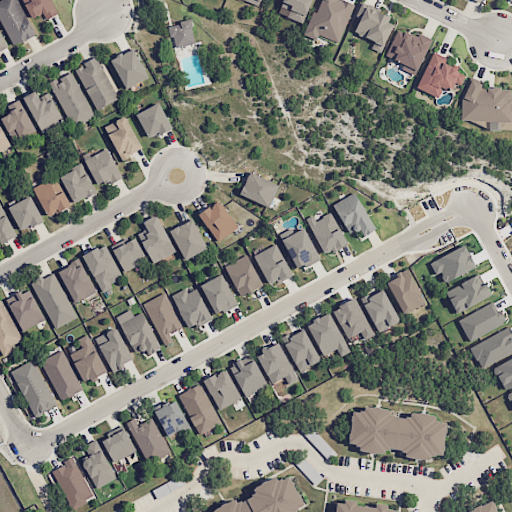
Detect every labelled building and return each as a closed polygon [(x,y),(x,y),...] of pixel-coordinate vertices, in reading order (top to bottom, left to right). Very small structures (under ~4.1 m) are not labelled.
[(44,20),(57,13),(50,0),(21,0),(31,18),(40,13),(44,20)] [(311,0),(278,0),(277,5),(288,9),(286,17),(303,23),(311,0)] [(342,0),(316,0),(303,36),(316,40),(318,35),(338,43),(353,4),(342,0)] [(380,53),(394,20),(363,6),(352,31),(373,40),(369,48),(380,53)] [(193,45),(191,21),(169,23),(171,47),(193,45)] [(430,41),(396,26),(383,56),(403,64),(401,69),(415,76),(430,41)] [(123,90),(147,78),(131,47),(107,60),(123,90)] [(447,58),(431,51),(415,87),(438,97),(442,88),(450,91),(454,83),(460,85),(465,73),(444,64),(447,58)] [(95,111),(118,99),(95,56),(72,68),(95,111)] [(94,117),(71,72),(48,83),(71,128),(94,117)] [(510,121),(510,85),(462,85),(462,121),(510,121)] [(50,91),(27,100),(29,105),(33,103),(43,130),(63,123),(50,91)] [(169,129),(160,103),(135,112),(145,138),(169,129)] [(141,150),(125,115),(111,121),(115,130),(107,134),(119,160),(141,150)] [(120,176),(105,147),(82,159),(97,188),(120,176)] [(59,174),(72,203),(95,193),(82,164),(59,174)] [(237,193),(269,207),(278,185),(246,171),(237,193)] [(63,191),(55,195),(48,180),(29,189),(43,219),(70,206),(63,191)] [(375,229),(354,192),(331,205),(348,235),(358,229),(363,236),(375,229)] [(215,242),(237,229),(220,199),(197,213),(215,242)] [(23,233),(42,220),(28,200),(9,213),(23,233)] [(346,244),(331,212),(314,220),(312,215),(304,219),(321,256),(346,244)] [(174,252),(157,215),(140,223),(143,231),(137,234),(151,263),(174,252)] [(168,230),(184,260),(207,248),(191,218),(168,230)] [(318,261),(305,228),(280,238),(292,270),(318,261)] [(146,260),(133,236),(110,248),(123,272),(146,260)] [(121,277),(105,243),(81,255),(100,293),(112,287),(110,283),(121,277)] [(290,276),(277,244),(252,255),(265,286),(290,276)] [(240,297),(262,285),(245,255),(223,267),(240,297)] [(57,268),(71,304),(94,294),(80,259),(57,268)] [(423,306),(409,268),(392,274),(394,279),(388,282),(400,314),(423,306)] [(53,329),(75,319),(54,271),(32,281),(53,329)] [(237,304),(221,274),(199,285),(215,315),(237,304)] [(196,288),(187,293),(184,288),(170,295),(188,330),(211,318),(196,288)] [(378,332),(399,321),(382,289),(361,300),(378,332)] [(181,328),(165,292),(143,303),(163,346),(172,341),(169,334),(181,328)] [(360,332),(363,340),(373,335),(354,298),(331,309),(346,339),(360,332)] [(143,311),(132,316),(129,311),(117,316),(133,354),(145,349),(147,354),(159,349),(143,311)] [(349,352),(329,312),(305,324),(322,356),(335,350),(339,357),(349,352)] [(281,338),(297,372),(319,361),(303,327),(281,338)] [(96,336),(109,371),(131,363),(118,328),(96,336)] [(83,383),(106,372),(88,334),(77,339),(81,348),(69,353),(83,383)] [(297,380),(278,342),(255,354),(270,384),(281,379),(284,387),(297,380)] [(82,390),(61,350),(39,361),(60,401),(82,390)] [(243,397),(266,387),(251,355),(229,365),(243,397)] [(511,356),(492,368),(504,390),(511,385),(511,356)] [(38,416),(56,406),(34,363),(12,375),(19,388),(22,387),(38,416)] [(218,410),(241,398),(224,369),(202,381),(218,410)] [(218,425),(201,383),(179,393),(195,434),(218,425)] [(166,437),(188,427),(175,399),(153,410),(166,437)] [(358,411),(353,444),(447,456),(451,423),(358,411)] [(126,422),(146,463),(169,452),(151,417),(137,425),(134,418),(126,422)] [(300,431),(329,461),(336,455),(308,424),(300,431)] [(134,453),(124,425),(107,431),(110,437),(102,440),(111,462),(134,453)] [(114,480),(98,439),(83,445),(88,458),(82,461),(93,488),(114,480)] [(92,500),(74,458),(52,468),(69,510),(92,500)] [(226,511),(297,511),(310,505),(293,476),(226,511)] [(394,511),(395,507),(375,505),(375,507),(356,505),(356,502),(335,500),(334,511),(394,511)] [(473,511),(504,511),(499,500),(473,511)]
